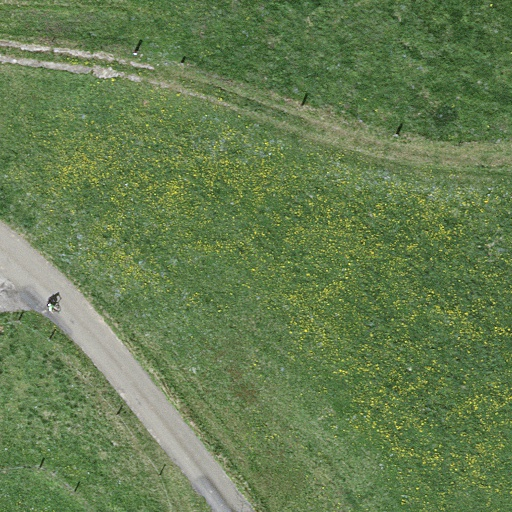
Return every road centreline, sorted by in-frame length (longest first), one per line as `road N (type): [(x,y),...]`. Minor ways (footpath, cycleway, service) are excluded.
road 1 (track): [(0,49),(174,73),(410,150),(511,159)]
road 2 (unclassified): [(0,244),(86,326),(234,511)]
